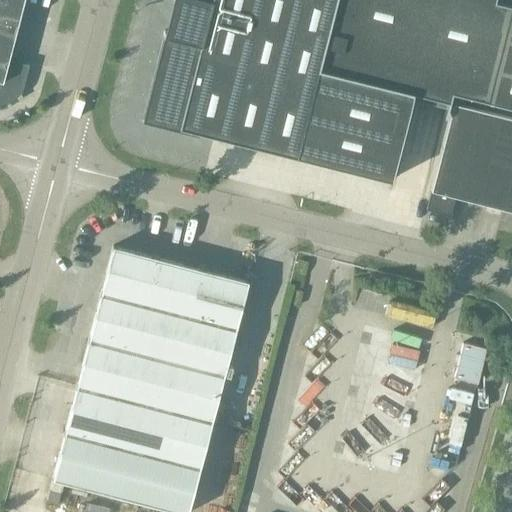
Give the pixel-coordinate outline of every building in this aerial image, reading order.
[(0,0),(0,102),(3,103),(9,102),(16,98),(20,93),(23,87),(28,67),(8,61),(24,0),(0,0)] [(448,101),(444,116),(446,117),(452,93),(489,102),(511,8),(511,5),(495,1),(495,0),(177,0),(170,32),(165,31),(164,35),(142,120),(179,129),(198,134),(198,132),(392,181),(414,93),(448,101)] [(511,8),(489,102),(511,107),(511,8)] [(426,210),(450,217),(455,197),(511,211),(511,118),(453,104),(426,210)] [(158,258),(113,246),(101,293),(146,305),(158,258)] [(146,305),(191,316),(203,270),(158,258),(146,305)] [(203,270),(191,316),(236,328),(248,282),(203,270)] [(399,290),(397,304),(443,309),(444,295),(399,290)] [(88,339),(179,363),(191,316),(146,305),(101,293),(88,339)] [(191,316),(179,363),(224,375),(236,328),(191,316)] [(400,316),(396,351),(422,354),(426,319),(400,316)] [(76,386),(167,409),(179,363),(88,339),(76,386)] [(466,343),(456,380),(468,383),(477,345),(466,343)] [(179,363),(167,409),(212,421),(224,375),(179,363)] [(212,421),(167,409),(76,386),(64,433),(200,468),(212,421)] [(470,393),(451,388),(449,398),(468,403),(470,393)] [(176,511),(188,511),(200,468),(64,433),(52,480),(176,511)]
